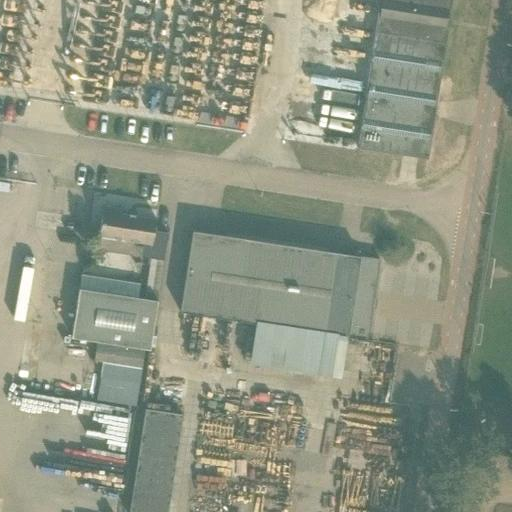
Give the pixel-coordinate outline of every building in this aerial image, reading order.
[(358,148),(427,159),(451,0),(379,0),(374,31),(375,31),(358,148)] [(100,226),(99,237),(143,244),(152,245),(154,231),(156,219),(121,214),(121,209),(103,206),(100,226)] [(180,312),(367,341),(380,260),(192,231),(180,312)] [(150,258),(144,299),(158,301),(164,260),(150,258)] [(79,289),(71,338),(97,342),(144,349),(150,350),(158,301),(144,299),(79,289)] [(129,511),(166,511),(182,415),(145,409),(129,511)]
